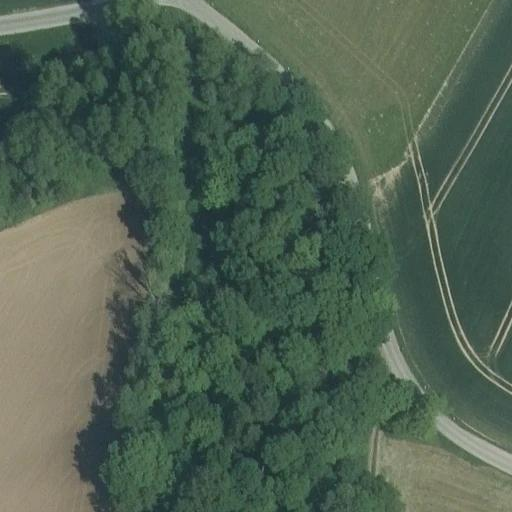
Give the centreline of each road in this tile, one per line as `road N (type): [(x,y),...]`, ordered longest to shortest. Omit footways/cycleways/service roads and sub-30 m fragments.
road 1 (unclassified): [(511,462),(457,435),(374,351),(348,185),(300,98),(223,22),(185,0)]
road 2 (track): [(138,0),(117,41),(0,153)]
road 3 (unclassified): [(0,25),(141,0)]
